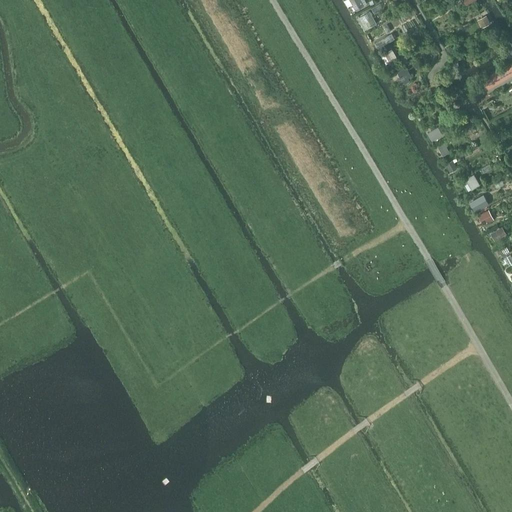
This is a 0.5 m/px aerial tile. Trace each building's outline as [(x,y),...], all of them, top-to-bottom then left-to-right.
[(361,0),(349,0),(356,10),(364,5),(361,0)] [(370,11),(357,18),(364,30),(377,23),(370,11)] [(486,15),(478,19),(482,27),(491,23),(486,15)] [(392,48),(381,55),(386,63),(397,57),(392,48)] [(511,63),(511,61),(482,78),(488,89),(511,74),(511,63)] [(403,66),(396,71),(398,73),(398,74),(398,75),(403,81),(405,84),(410,81),(408,78),(412,76),(407,68),(405,69),(403,66)] [(438,126),(427,133),(432,141),(443,134),(438,126)] [(445,142),(438,146),(443,156),(450,152),(445,142)] [(456,158),(445,164),(449,171),(456,166),(454,162),(458,160),(456,158)] [(474,173),(466,178),(472,189),(480,184),(474,173)] [(483,195),(470,202),(475,211),(488,204),(483,195)] [(489,209),(478,215),(483,225),(494,219),(489,209)] [(502,226),(490,233),(495,240),(506,234),(502,226)] [(507,246),(498,251),(499,254),(501,253),(503,256),(510,252),(507,246)]
